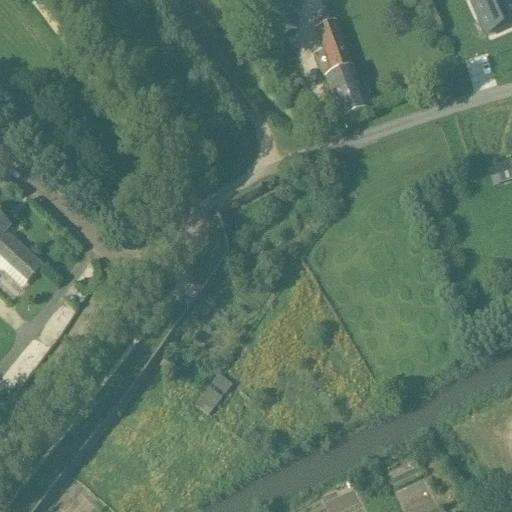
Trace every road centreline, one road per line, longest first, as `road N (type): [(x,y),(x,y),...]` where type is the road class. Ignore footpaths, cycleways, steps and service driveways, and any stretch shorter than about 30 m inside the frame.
road 1 (residential): [(128,272),(188,212),(271,169),(511,88)]
road 2 (residential): [(0,435),(128,272)]
road 3 (track): [(173,0),(264,129),(276,167)]
road 4 (residential): [(128,272),(0,151)]
